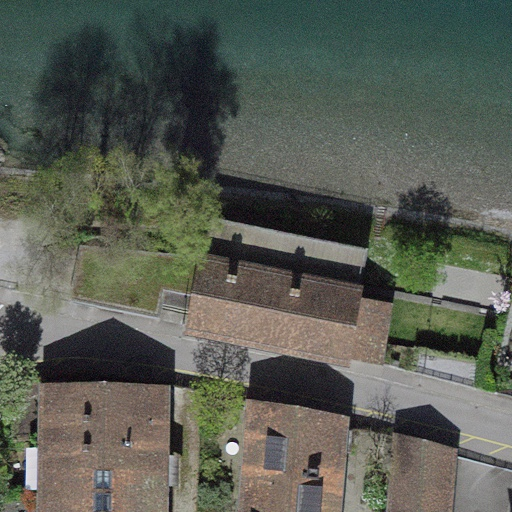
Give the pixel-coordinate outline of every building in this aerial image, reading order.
[(368,251),(210,220),(202,258),(108,249),(96,307),(159,319),(165,291),(196,297),(190,328),(287,347),(347,358),(368,251)] [(153,450),(153,425),(153,401),(55,399),(54,448),(153,450)] [(297,420),(255,412),(246,511),(331,511),(339,427),(297,420)] [(425,446),(398,439),(391,511),(446,511),(452,453),(425,446)] [(152,497),(152,473),(153,450),(54,448),(53,495),(152,497)] [(151,511),(152,497),(53,495),(52,511),(151,511)]
